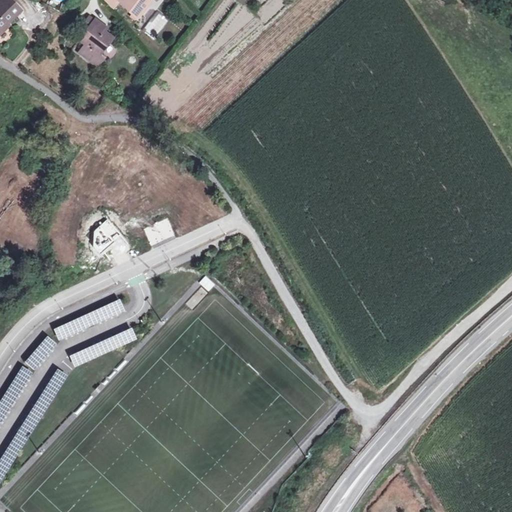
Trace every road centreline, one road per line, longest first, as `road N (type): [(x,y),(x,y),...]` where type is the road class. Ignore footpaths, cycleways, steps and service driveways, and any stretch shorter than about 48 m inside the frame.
road 1 (track): [(248,229),(354,407),(375,415),(511,284)]
road 2 (unclassified): [(0,56),(88,116),(134,120),(182,146),(240,217)]
road 3 (unclassified): [(0,357),(42,309),(240,217)]
road 4 (secondary): [(511,316),(453,365),(343,494)]
